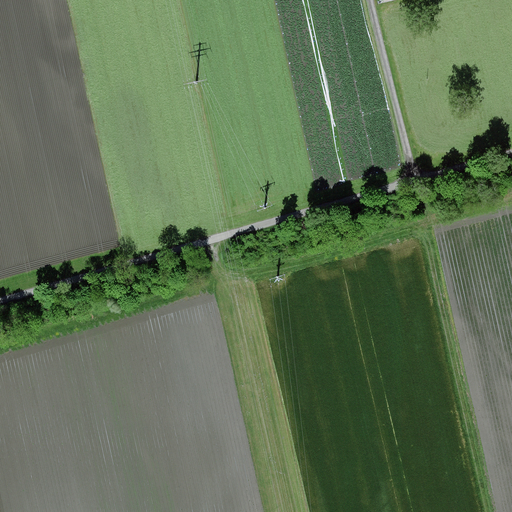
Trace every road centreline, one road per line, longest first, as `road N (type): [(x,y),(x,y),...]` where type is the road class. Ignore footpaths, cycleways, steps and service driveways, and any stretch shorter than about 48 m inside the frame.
road 1 (unclassified): [(0,301),(511,150)]
road 2 (track): [(370,0),(414,177)]
